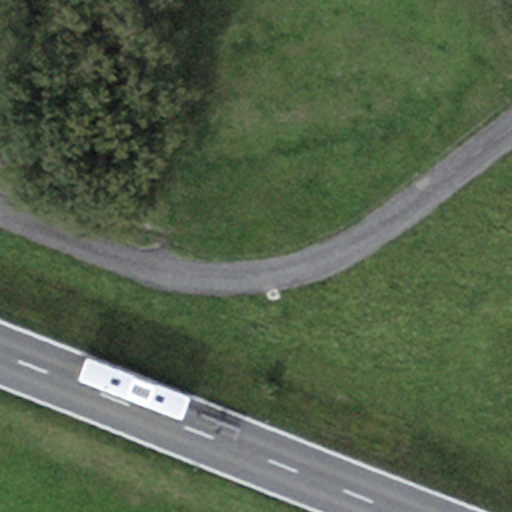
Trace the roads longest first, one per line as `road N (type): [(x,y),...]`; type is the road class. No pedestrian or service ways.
road 1 (unclassified): [(511,129),(344,247),(260,274),(171,274),(0,207)]
road 2 (primary): [(407,511),(0,351)]
